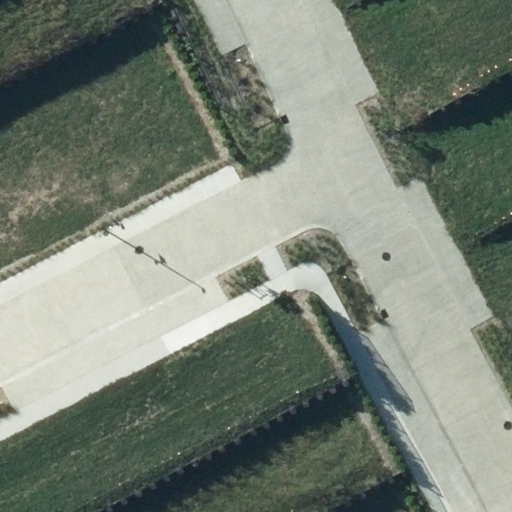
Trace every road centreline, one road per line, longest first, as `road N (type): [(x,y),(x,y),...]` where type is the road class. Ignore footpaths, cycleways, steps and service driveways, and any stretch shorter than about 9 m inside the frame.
road 1 (residential): [(0,337),(194,236),(324,211)]
road 2 (residential): [(324,211),(419,293),(511,466)]
road 3 (residential): [(324,211),(268,38),(247,0)]
